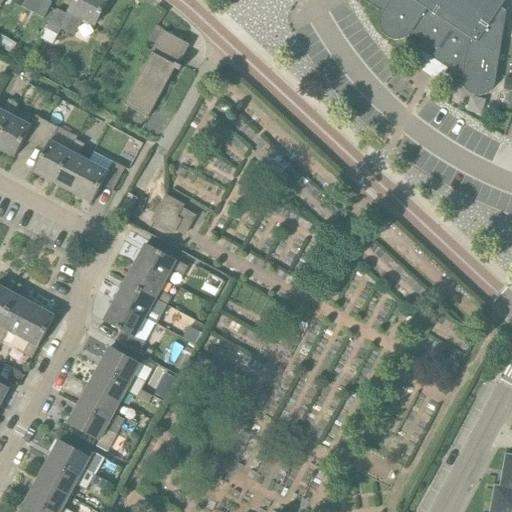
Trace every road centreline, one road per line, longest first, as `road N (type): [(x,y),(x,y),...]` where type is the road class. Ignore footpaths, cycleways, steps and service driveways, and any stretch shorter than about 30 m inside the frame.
road 1 (residential): [(511,302),(181,0)]
road 2 (residential): [(0,477),(107,246),(0,184)]
road 3 (residential): [(441,511),(511,382)]
